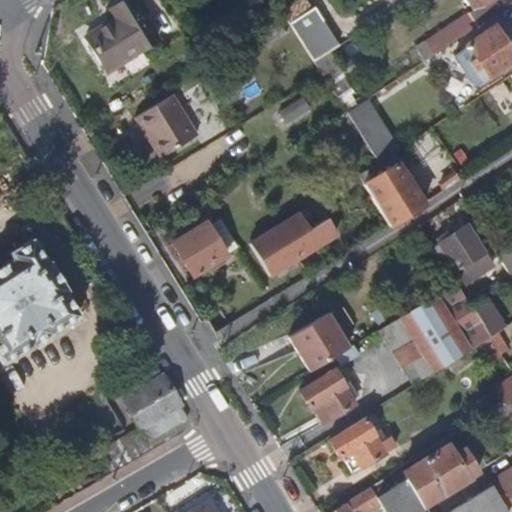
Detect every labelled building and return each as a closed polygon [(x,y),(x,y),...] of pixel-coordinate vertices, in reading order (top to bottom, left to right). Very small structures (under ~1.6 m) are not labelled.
[(104,74),(155,43),(127,0),(124,0),(108,12),(113,21),(84,40),(104,74)] [(481,4),(478,0),(463,0),(473,13),(483,7),(481,4)] [(312,9),(287,25),(309,60),(311,64),(326,54),(336,47),(312,9)] [(443,48),(475,27),(464,11),(421,41),(412,48),(421,62),(443,48)] [(285,32),(277,20),(250,37),(258,50),(285,32)] [(511,60),(511,56),(493,27),(466,45),(476,58),(469,63),(481,81),(511,60)] [(311,64),(318,75),(324,83),(339,74),(326,54),(311,64)] [(311,64),(309,60),(293,72),(303,85),(318,75),(311,64)] [(339,74),(324,83),(336,102),(343,114),(355,106),(349,94),(351,92),(339,74)] [(159,161),(195,138),(170,96),(132,119),(159,161)] [(309,108),(301,96),(276,111),(284,124),(309,108)] [(355,106),(343,114),(375,165),(393,153),(360,103),(355,106)] [(422,165),(445,151),(431,127),(408,141),(422,165)] [(361,185),(386,227),(423,204),(415,194),(412,196),(393,166),(361,185)] [(275,227),(296,260),(332,236),(321,219),(304,231),(294,215),(275,227)] [(204,222),(171,243),(191,277),(225,256),(223,254),(236,246),(218,218),(206,225),(204,222)] [(266,279),(296,260),(275,227),(246,245),(266,279)] [(481,255),(465,231),(439,248),(454,273),(481,255)] [(48,267),(32,242),(9,256),(13,261),(0,268),(0,363),(3,368),(28,352),(30,355),(56,339),(54,336),(81,318),(66,294),(68,292),(51,265),(48,267)] [(511,247),(499,256),(511,276),(511,247)] [(388,324),(422,378),(479,343),(487,337),(470,310),(454,284),(388,324)] [(470,310),(487,337),(497,332),(501,329),(482,302),(470,310)] [(392,318),(384,305),(370,313),(378,326),(392,318)] [(292,366),(317,350),(303,328),(277,343),(292,366)] [(497,332),(487,337),(498,355),(508,349),(497,332)] [(498,355),(487,337),(479,343),(492,363),(500,358),(498,355)] [(297,393),(318,427),(351,407),(331,373),(297,393)] [(489,390),(500,406),(511,398),(511,376),(489,390)] [(124,401),(142,428),(178,404),(161,378),(124,401)] [(148,437),(184,414),(178,404),(142,428),(148,437)] [(425,507),(447,492),(469,479),(482,499),(493,492),(486,482),(511,465),(511,441),(493,410),(401,467),(425,507)] [(382,455),(360,422),(327,442),(335,455),(344,449),(359,470),(382,455)] [(149,447),(139,432),(97,457),(110,476),(152,451),(149,447)] [(503,511),(502,508),(511,502),(511,504),(511,465),(486,482),(493,492),(482,499),(469,479),(447,492),(458,511),(456,511),(503,511)] [(364,511),(394,494),(405,511),(416,511),(425,507),(401,467),(329,511),(364,511)]
